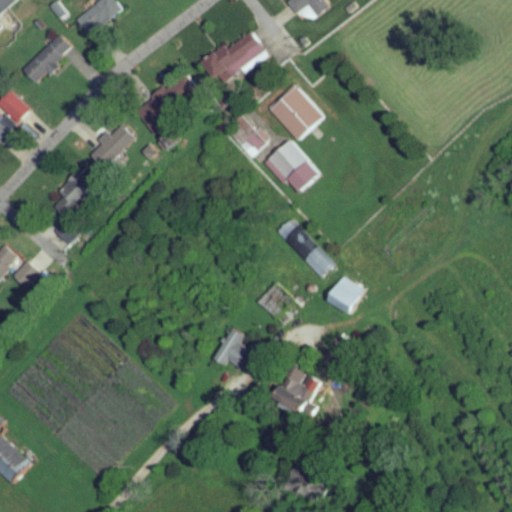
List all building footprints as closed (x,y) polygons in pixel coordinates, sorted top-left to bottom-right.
[(0,0),(0,39),(13,27),(5,19),(19,5),(13,0),(0,0)] [(299,21),(309,12),(318,24),(330,14),(321,3),(324,0),(293,0),(286,5),(299,21)] [(202,66),(213,87),(231,77),(236,84),(269,66),(254,38),(202,66)] [(75,56),(59,41),(24,78),(40,93),(75,56)] [(140,119),(155,141),(166,134),(159,124),(199,96),(190,84),(140,119)] [(324,123),(297,93),(271,117),(299,147),(324,123)] [(33,117),(12,97),(0,109),(0,113),(19,131),(33,117)] [(0,149),(14,136),(0,121),(0,149)] [(228,138),(253,164),(268,149),(242,123),(228,138)] [(270,166),(299,199),(320,180),(292,147),(270,166)] [(59,198),(67,206),(60,213),(69,223),(96,196),(78,179),(59,198)] [(71,252),(84,237),(71,225),(57,240),(71,252)] [(277,240),(322,286),(337,271),(292,225),(277,240)] [(0,287),(20,265),(6,252),(0,258),(0,287)] [(42,280),(29,267),(13,283),(26,296),(42,280)] [(261,308),(283,330),(299,313),(277,292),(261,308)] [(226,373),(230,368),(243,376),(254,359),(241,350),(246,343),(234,335),(214,365),(226,373)] [(0,436),(0,435),(7,428),(0,422),(0,477),(13,489),(31,468),(27,464),(29,462),(0,436)]
